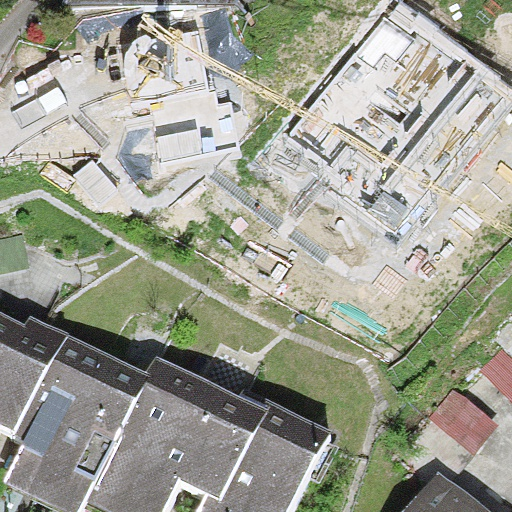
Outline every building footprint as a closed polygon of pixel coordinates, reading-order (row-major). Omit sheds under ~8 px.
[(508,99),(398,14),(293,147),(404,233),(508,99)] [(26,328),(0,314),(0,424),(16,433),(66,334),(32,316),(26,328)] [(146,374),(66,334),(16,433),(13,440),(24,445),(6,481),(66,511),(80,511),(86,501),(149,375),(146,374)] [(156,354),(146,374),(149,375),(86,501),(108,511),(164,511),(181,479),(210,494),(221,499),(266,408),(242,396),(156,354)] [(246,389),(242,396),(266,408),(221,499),(210,494),(200,511),(288,511),(330,430),(246,389)] [(457,511),(433,492),(416,511),(457,511)]
